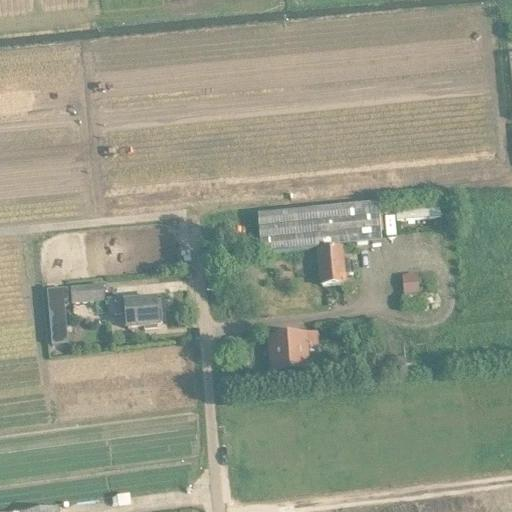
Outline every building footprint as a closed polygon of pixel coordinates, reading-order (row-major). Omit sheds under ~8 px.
[(383,242),(380,203),(258,213),(261,252),(383,242)] [(395,209),(396,221),(439,218),(438,205),(395,209)] [(341,263),(339,248),(318,250),(322,287),(343,285),(342,275),(352,274),(351,262),(341,263)] [(418,291),(417,273),(404,274),(405,292),(418,291)] [(71,304),(80,303),(103,301),(102,285),(70,288),(71,304)] [(50,344),(67,343),(67,304),(69,304),(68,287),(49,288),(50,344)] [(106,300),(107,315),(125,314),(126,329),(158,326),(156,299),(125,302),(124,298),(106,300)] [(266,336),(267,350),(269,350),(271,373),(269,373),(269,374),(309,371),(309,370),(307,371),(305,348),(316,347),(314,333),(266,336)] [(390,371),(405,369),(404,358),(388,360),(390,371)] [(372,369),(357,371),(358,383),(374,380),(372,369)]
